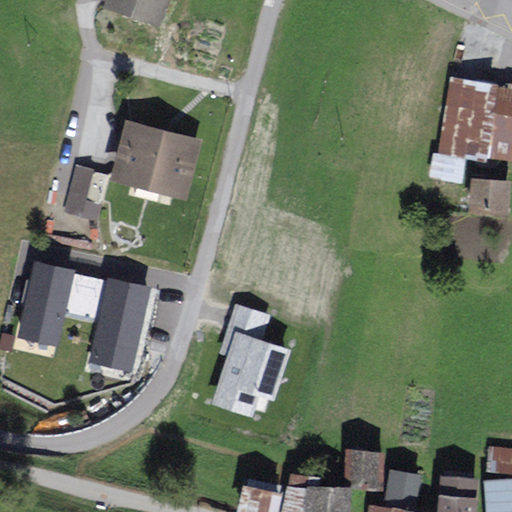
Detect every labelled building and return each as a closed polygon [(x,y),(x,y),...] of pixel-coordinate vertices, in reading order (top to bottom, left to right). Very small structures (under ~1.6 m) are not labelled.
[(169,0),(105,0),(101,11),(160,30),(169,0)] [(511,88),(443,79),(433,155),(511,166),(511,88)] [(196,136),(123,118),(109,174),(182,192),(196,136)] [(104,172),(77,164),(65,207),(92,215),(104,172)] [(507,182),(475,180),(472,210),(505,213),(507,182)] [(75,270),(34,261),(17,337),(57,346),(75,270)] [(152,288),(109,278),(89,362),(132,372),(152,288)] [(264,420),(291,344),(235,324),(208,400),(264,420)] [(511,434),(489,432),(485,466),(511,468),(511,434)] [(381,448),(346,447),(345,482),(380,483),(381,448)] [(417,469),(389,465),(386,494),(414,497),(417,469)] [(477,511),(481,477),(441,473),(437,511),(477,511)] [(511,511),(511,477),(485,478),(486,511),(511,511)] [(279,511),(283,490),(241,483),(236,511),(279,511)] [(350,511),(352,486),(287,483),(282,511),(350,511)] [(433,511),(434,511),(371,503),(369,511),(433,511)]
